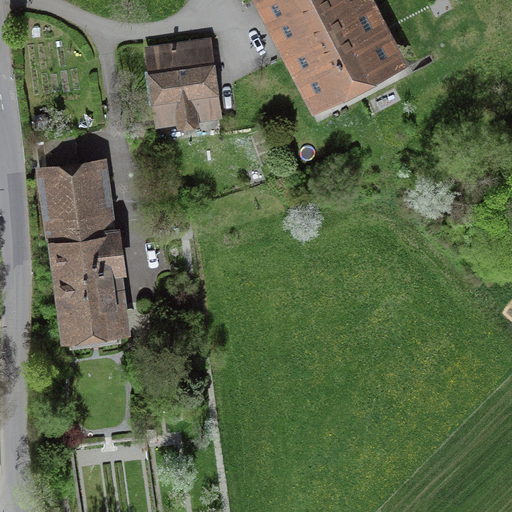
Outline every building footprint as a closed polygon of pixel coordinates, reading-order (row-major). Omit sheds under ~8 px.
[(255,0),(316,115),(410,66),(375,0),(255,0)] [(403,0),(391,7),(416,54),(458,31),(441,0),(403,0)] [(202,42),(151,49),(162,124),(180,121),(181,126),(195,123),(195,119),(213,116),(207,79),(202,42)] [(47,174),(55,239),(106,233),(102,200),(98,167),(47,174)] [(114,232),(106,233),(55,239),(67,332),(118,325),(112,276),(111,271),(120,270),(114,232)]
